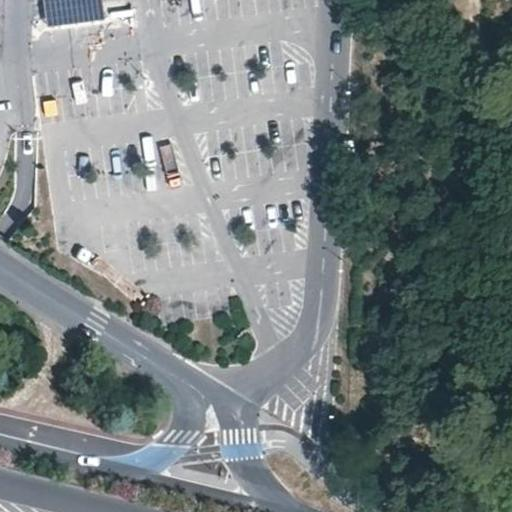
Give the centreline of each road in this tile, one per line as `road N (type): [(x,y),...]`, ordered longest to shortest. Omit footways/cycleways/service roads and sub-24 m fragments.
road 1 (primary): [(179,377),(0,269)]
road 2 (primary): [(298,511),(268,492),(225,412),(179,377)]
road 3 (primary): [(298,511),(131,469)]
road 4 (primary): [(131,469),(0,440)]
road 5 (primary): [(179,377),(187,403),(181,435),(158,458),(131,469)]
